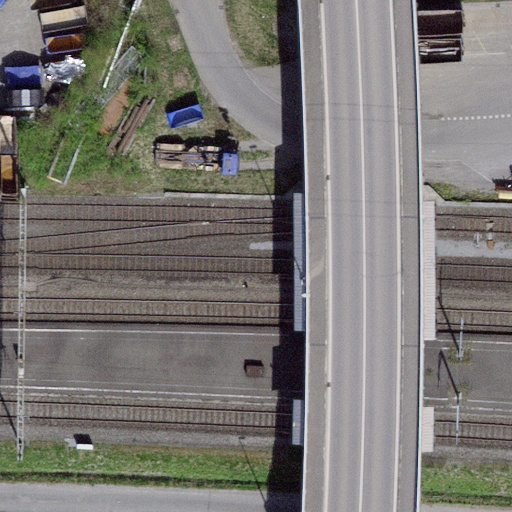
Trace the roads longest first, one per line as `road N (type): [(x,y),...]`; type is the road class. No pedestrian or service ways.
road 1 (secondary): [(361,511),(364,231),(355,0)]
road 2 (track): [(284,511),(0,499)]
